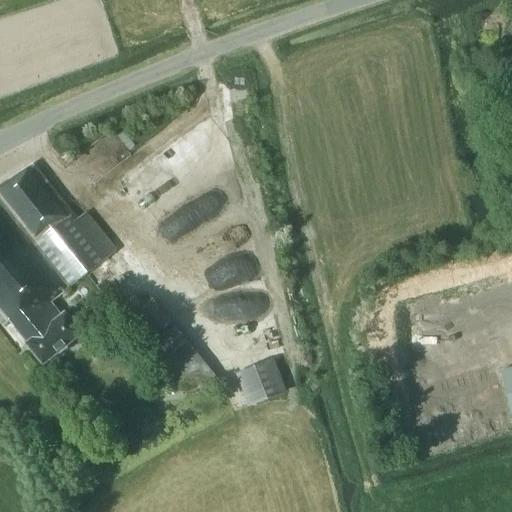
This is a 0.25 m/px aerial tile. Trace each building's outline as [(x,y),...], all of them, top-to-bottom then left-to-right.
[(87,212),(78,219),(33,163),(0,185),(0,321),(5,328),(12,322),(29,344),(28,345),(45,366),(83,335),(66,313),(62,316),(52,304),(109,259),(118,251),(87,212)] [(177,198),(187,220),(229,201),(220,179),(177,198)] [(112,308),(172,387),(187,376),(197,389),(212,378),(150,294),(138,303),(131,294),(112,308)] [(272,357),(233,371),(245,405),(284,391),(272,357)] [(511,421),(511,371),(403,399),(414,446),(511,421)]
